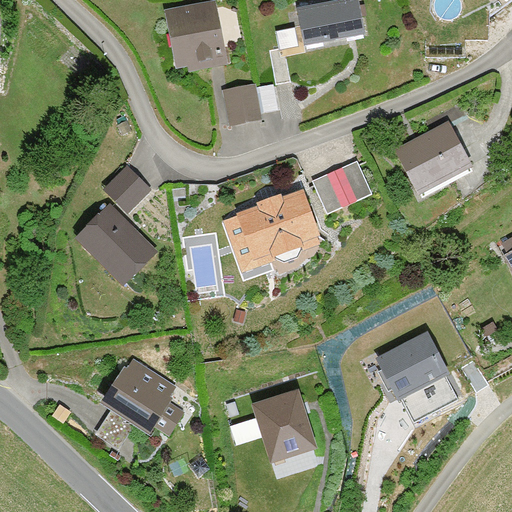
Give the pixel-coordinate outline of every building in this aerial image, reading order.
[(325,0),(297,5),(303,46),(366,36),(360,0),(325,0)] [(174,68),(231,62),(226,2),(168,7),(174,68)] [(224,90),(229,126),(260,122),(255,86),(224,90)] [(421,194),(475,167),(451,121),(398,148),(421,194)] [(127,163),(102,189),(127,213),(152,187),(127,163)] [(372,197),(357,163),(312,183),(327,217),(372,197)] [(245,267),(321,239),(302,188),(226,216),(245,267)] [(75,237),(125,286),(158,252),(109,203),(75,237)] [(374,355),(395,402),(454,375),(433,328),(374,355)] [(124,370),(101,406),(161,443),(183,408),(124,370)] [(303,390),(253,404),(271,468),(321,454),(303,390)]
